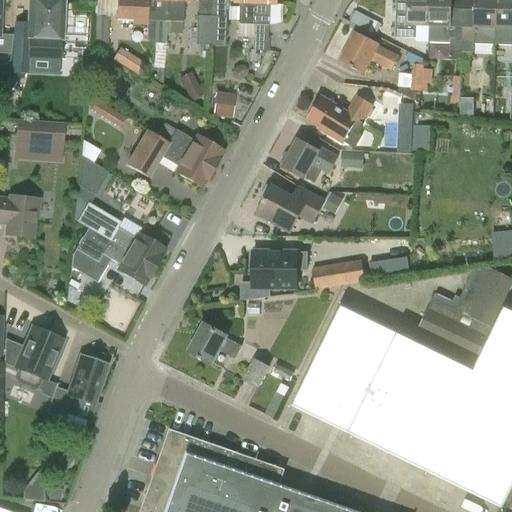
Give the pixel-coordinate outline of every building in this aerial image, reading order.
[(28,0),(27,38),(28,38),(27,59),(60,61),(61,40),(62,40),(64,1),(35,0),(28,0)] [(165,44),(166,34),(167,0),(116,0),(116,21),(132,22),(132,25),(147,26),(146,42),(155,43),(165,44)] [(189,0),(167,0),(166,34),(182,35),(183,2),(190,2),(189,0)] [(211,0),(211,17),(211,46),(224,46),(225,0),(211,0)] [(231,0),(231,4),(238,5),(237,25),(237,38),(253,38),(253,0),(231,0)] [(268,26),(268,6),(275,6),(275,0),(253,0),(253,38),(252,51),(268,52),(269,40),(267,40),(267,27),(268,26)] [(416,26),(429,26),(429,0),(395,0),(394,37),(415,39),(416,26)] [(463,10),(450,10),(450,0),(429,0),(429,26),(428,43),(450,44),(449,52),(461,53),(463,10)] [(475,0),(475,11),(463,10),(461,53),(473,53),(473,44),(495,45),(495,42),(498,42),(498,0),(475,0)] [(511,0),(498,0),(498,42),(511,42),(511,0)] [(356,11),(352,22),(373,30),(377,20),(356,11)] [(95,16),(94,48),(108,48),(109,17),(95,16)] [(196,45),(211,46),(211,17),(197,17),(196,45)] [(363,75),(370,61),(391,71),(398,57),(378,47),(378,45),(355,33),(339,63),(363,75)] [(13,37),(11,76),(26,76),(27,59),(28,38),(27,38),(13,37)] [(119,50),(113,60),(138,76),(144,65),(119,50)] [(412,64),(410,91),(427,91),(428,85),(432,85),(433,70),(424,69),(424,61),(408,53),(405,61),(412,64)] [(213,117),(232,119),(235,95),(215,93),(213,117)] [(341,144),(342,142),(354,149),(363,136),(359,134),(364,125),(362,124),(373,106),(356,96),(346,113),(322,99),(308,120),(320,128),(319,130),(341,144)] [(400,96),(393,114),(410,120),(417,102),(400,96)] [(122,127),(127,116),(96,101),(91,111),(122,127)] [(14,143),(63,147),(65,124),(16,121),(14,143)] [(162,158),(177,167),(174,173),(202,190),(213,172),(167,144),(146,131),(125,165),(149,180),(162,158)] [(176,131),(167,144),(213,172),(224,153),(196,136),(193,141),(176,131)] [(297,140),(290,154),(288,153),(285,154),(280,163),(281,165),(283,166),(282,168),(314,186),(321,172),(328,176),(338,157),(318,147),(317,151),(297,140)] [(341,168),(363,169),(364,153),(341,152),(341,168)] [(81,157),(78,187),(95,196),(108,173),(81,157)] [(272,187),(271,189),(267,187),(260,199),(264,201),(256,215),(290,234),(298,218),(312,225),(325,201),(297,186),(291,198),(272,187)] [(137,234),(134,239),(117,229),(120,223),(89,205),(95,196),(78,187),(77,198),(87,204),(76,222),(88,229),(155,269),(166,251),(137,234)] [(33,239),(37,201),(9,198),(9,200),(0,199),(0,224),(6,225),(5,236),(33,239)] [(110,260),(119,265),(116,271),(144,288),(155,269),(88,229),(72,255),(71,269),(96,283),(110,260)] [(511,229),(493,231),(494,256),(511,254),(511,229)] [(253,250),(253,284),(241,284),(241,301),(251,301),(269,298),(269,291),(295,291),(296,272),(308,272),(308,253),(296,253),(296,251),(253,250)] [(316,290),(365,282),(362,260),(312,268),(316,290)] [(432,300),(417,332),(475,360),(511,288),(511,279),(489,268),(473,270),(454,311),(432,300)] [(292,407),(502,508),(511,486),(511,312),(504,308),(474,371),(341,307),(292,407)] [(212,365),(220,351),(235,359),(242,346),(203,325),(188,352),(212,365)] [(15,367),(18,369),(14,378),(17,385),(33,391),(39,389),(43,379),(46,381),(63,341),(32,328),(23,348),(4,340),(4,364),(15,368),(15,367)] [(79,357),(68,393),(55,389),(47,414),(64,420),(66,415),(94,424),(100,405),(95,404),(107,366),(79,357)] [(242,382),(259,390),(270,367),(254,358),(242,382)] [(356,511),(279,485),(284,471),(169,431),(140,511),(356,511)]
